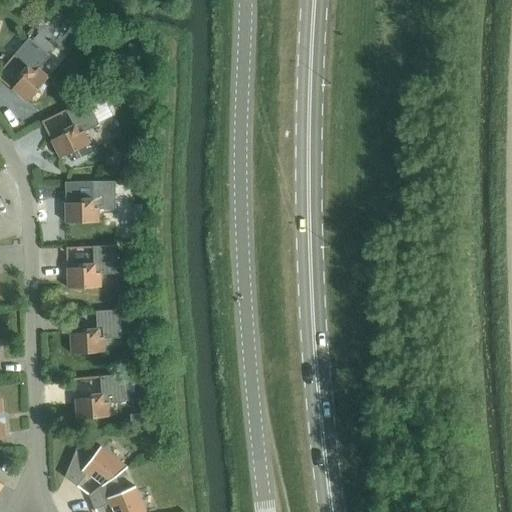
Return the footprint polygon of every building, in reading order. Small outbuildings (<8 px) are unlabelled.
[(20,49),(0,71),(0,79),(27,103),(49,78),(39,69),(50,56),(29,38),(20,49)] [(69,132),(51,141),(60,159),(90,144),(84,132),(99,125),(98,123),(113,116),(102,95),(88,102),(87,100),(66,110),(74,125),(67,128),(69,132)] [(115,182),(65,182),(66,223),(99,223),(98,210),(115,209),(115,182)] [(116,246),(66,248),(68,289),(101,287),(100,274),(117,274),(116,246)] [(119,310),(69,313),(71,354),(104,352),(104,339),(121,338),(119,310)] [(123,375),(73,379),(77,419),(110,417),(109,404),(126,402),(123,375)] [(146,415),(131,416),(131,428),(147,427),(146,415)] [(77,448),(65,478),(77,487),(89,470),(93,473),(96,470),(109,480),(89,496),(115,477),(128,468),(100,447),(91,458),(77,448)] [(115,477),(89,496),(94,508),(110,502),(112,506),(116,505),(118,511),(145,511),(135,486),(121,492),(115,477)]
